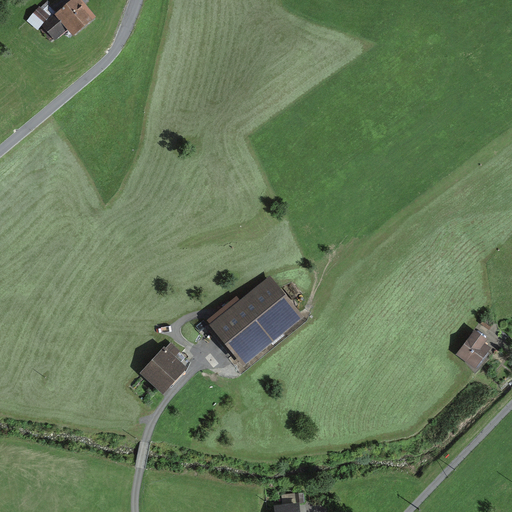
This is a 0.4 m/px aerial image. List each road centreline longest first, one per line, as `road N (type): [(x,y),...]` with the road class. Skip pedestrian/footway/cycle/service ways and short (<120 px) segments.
road 1 (unclassified): [(0,150),(103,63),(134,0)]
road 2 (unclassified): [(408,511),(511,402)]
